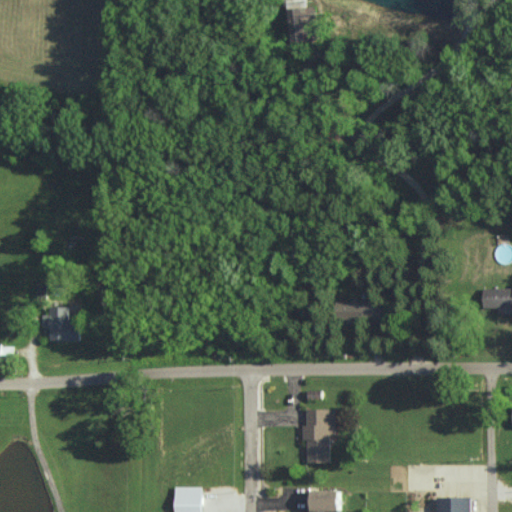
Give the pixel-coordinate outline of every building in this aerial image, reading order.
[(306,38),(305,6),(291,7),(292,39),(306,38)] [(499,314),(511,313),(511,287),(484,288),(484,308),(499,307),(499,314)] [(337,301),(337,320),(384,319),(383,300),(351,301),(337,301)] [(50,306),(50,314),(44,314),(44,326),(51,326),(50,340),(81,340),(81,322),(69,322),(69,306),(50,306)] [(307,408),(308,424),(303,424),(304,440),(307,440),(308,462),(331,462),(331,434),(336,434),(336,408),(307,408)] [(202,511),(203,486),(176,486),(175,511),(202,511)] [(342,490),(313,489),(312,511),(342,511),(342,490)] [(438,511),(472,511),(473,497),(439,496),(438,511)]
